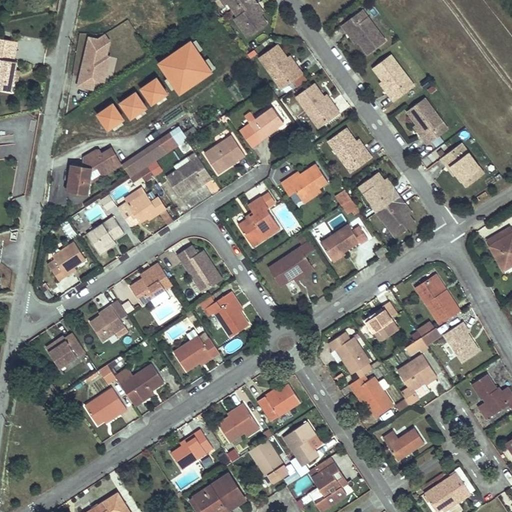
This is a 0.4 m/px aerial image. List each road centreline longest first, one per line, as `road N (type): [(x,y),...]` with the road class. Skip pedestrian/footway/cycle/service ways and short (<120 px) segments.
road 1 (residential): [(285,343),(219,240),(192,228),(51,317),(17,323)]
road 2 (residential): [(73,0),(17,323)]
road 3 (residential): [(24,511),(285,343)]
road 4 (residential): [(290,0),(448,235)]
road 5 (residential): [(285,343),(448,235)]
road 6 (residential): [(457,447),(432,409),(453,395),(508,479),(488,492)]
road 7 (residential): [(385,496),(285,343)]
road 8 (residential): [(448,235),(511,355)]
